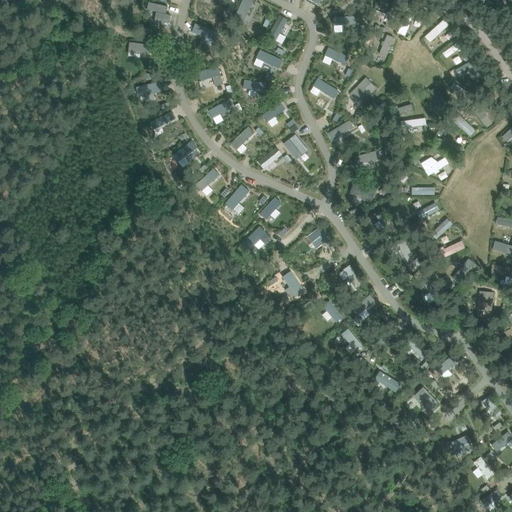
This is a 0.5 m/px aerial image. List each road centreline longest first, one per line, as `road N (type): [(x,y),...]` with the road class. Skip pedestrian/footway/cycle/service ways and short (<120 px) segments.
road 1 (track): [(109,21),(339,161),(480,377)]
road 2 (track): [(36,511),(67,470),(66,439),(111,420),(228,318),(332,158)]
road 3 (track): [(373,511),(480,377)]
road 4 (track): [(4,511),(67,470),(85,511)]
